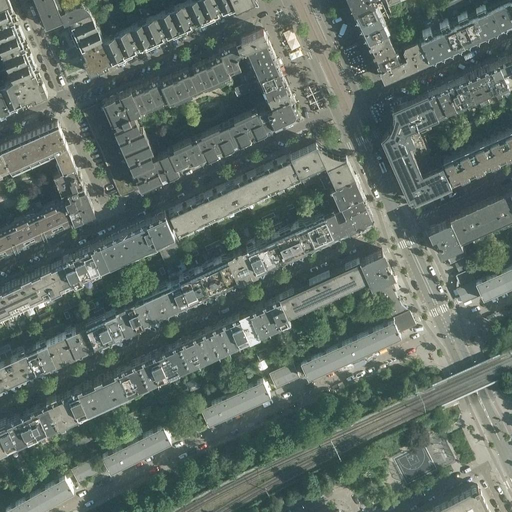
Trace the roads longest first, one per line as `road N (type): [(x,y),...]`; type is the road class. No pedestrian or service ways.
road 1 (residential): [(397,224),(0,408)]
road 2 (residential): [(65,511),(445,329)]
road 3 (residential): [(109,224),(186,179),(345,109)]
road 4 (residential): [(284,0),(62,99)]
road 5 (residential): [(345,109),(511,35)]
road 6 (tertiary): [(505,458),(445,329)]
road 7 (tertiary): [(397,224),(345,109)]
road 8 (residential): [(511,173),(397,224)]
